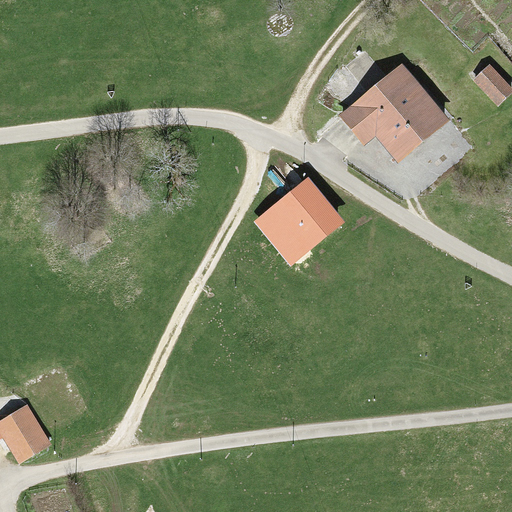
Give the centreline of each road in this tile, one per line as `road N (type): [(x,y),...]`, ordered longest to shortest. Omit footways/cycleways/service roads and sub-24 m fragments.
road 1 (track): [(0,136),(163,117),(222,122),(268,138),(511,281)]
road 2 (track): [(0,496),(29,476),(107,462),(511,413)]
road 3 (track): [(107,462),(268,138)]
road 4 (track): [(377,0),(268,138)]
